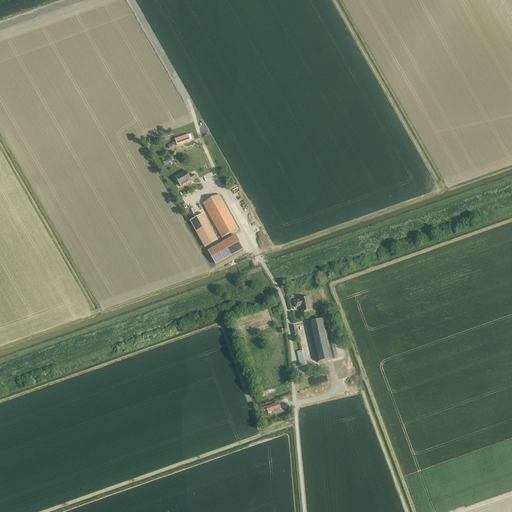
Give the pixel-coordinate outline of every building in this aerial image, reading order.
[(190,141),(187,135),(174,139),(177,146),(190,141)] [(187,168),(183,170),(185,172),(175,177),(178,183),(181,187),(192,181),(191,181),(196,178),(194,175),(189,177),(186,172),(188,171),(187,168)] [(238,229),(219,195),(203,203),(222,238),(238,229)] [(204,214),(191,221),(205,247),(218,240),(204,214)] [(267,240),(257,224),(247,230),(258,248),(261,246),(260,245),(267,240)] [(208,251),(216,265),(243,250),(235,236),(208,251)] [(302,312),(307,311),(312,310),(309,298),(294,301),(295,308),(301,307),(302,312)] [(332,359),(337,358),(330,328),(325,329),(323,319),(309,323),(318,363),(332,360),(332,359)] [(297,352),(300,367),(305,365),(302,351),(297,352)] [(267,410),(268,412),(280,408),(278,403),(262,408),(263,411),(267,410)]
